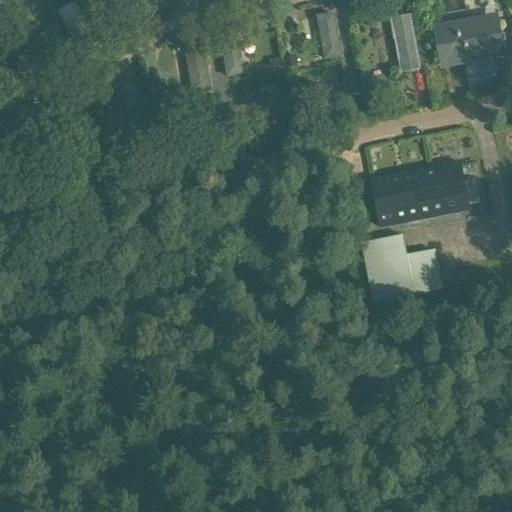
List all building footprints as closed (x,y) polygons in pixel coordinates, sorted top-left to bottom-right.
[(493,18),(439,28),(445,63),(500,53),(493,18)] [(295,57),(283,58),(284,69),(296,68),(295,57)] [(281,59),(271,60),(272,72),(283,71),(281,59)] [(164,91),(152,94),(155,105),(167,102),(164,91)] [(169,104),(157,107),(160,118),(172,115),(169,104)] [(461,163),(371,180),(380,226),(470,208),(461,163)] [(402,233),(365,240),(359,241),(373,311),(393,307),(391,297),(442,287),(435,247),(406,253),(402,233)]
